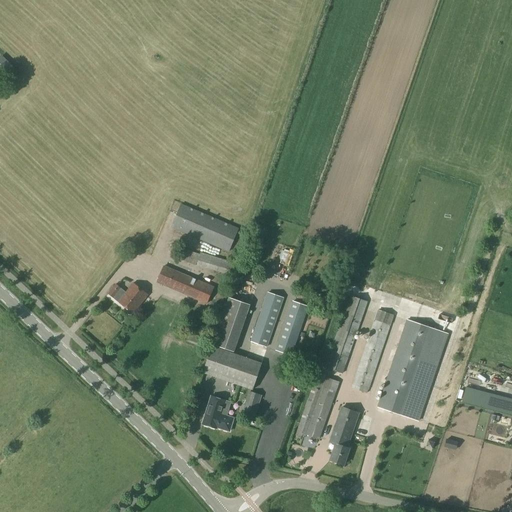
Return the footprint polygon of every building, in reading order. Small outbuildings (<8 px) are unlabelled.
[(181,204),(171,228),(228,253),(239,228),(181,204)] [(261,226),(258,236),(265,238),(268,228),(261,226)] [(184,249),(180,261),(196,266),(200,254),(184,249)] [(200,254),(196,266),(229,276),(233,262),(200,253),(200,254)] [(164,265),(156,283),(207,305),(214,287),(164,265)] [(257,289),(259,284),(249,280),(247,285),(257,289)] [(115,285),(108,294),(119,303),(132,314),(148,295),(134,284),(126,294),(115,285)] [(263,306),(250,342),(267,348),(284,298),(261,290),(256,304),(263,306)] [(323,348),(316,365),(342,374),(367,302),(349,296),(330,351),(323,348)] [(228,298),(212,345),(233,352),(249,305),(228,298)] [(291,301),(274,350),(292,356),(297,341),(300,331),(309,307),(291,301)] [(351,388),(367,394),(394,316),(377,310),(351,388)] [(418,421),(447,334),(406,320),(377,408),(418,421)] [(470,338),(494,342),(495,332),(472,328),(470,338)] [(189,334),(187,341),(201,346),(204,339),(189,334)] [(211,347),(202,373),(252,389),(260,363),(211,347)] [(316,374),(296,432),(319,440),(339,382),(316,374)] [(241,416),(254,421),(262,395),(249,391),(241,416)] [(211,397),(202,424),(216,429),(217,428),(229,432),(233,419),(225,416),(230,403),(211,397)] [(340,408),(328,443),(347,450),(359,414),(340,408)] [(443,423),(439,438),(502,452),(504,443),(492,441),(494,436),(459,429),(459,430),(451,429),(452,425),(443,423)] [(334,446),(329,460),(343,465),(348,451),(334,446)]
